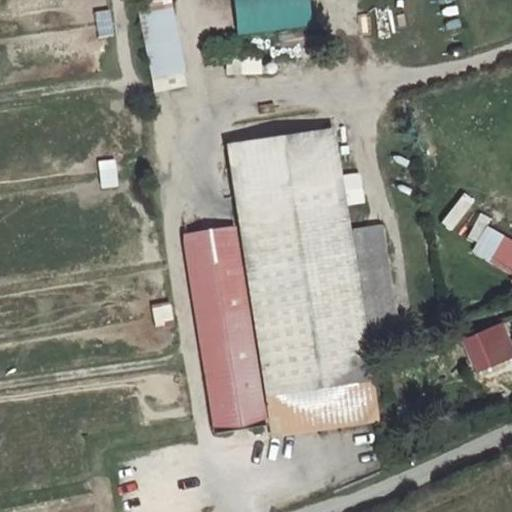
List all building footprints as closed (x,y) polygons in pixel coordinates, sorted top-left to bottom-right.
[(228,0),(229,32),(303,29),(302,0),(228,0)] [(152,94),(185,85),(165,7),(132,15),(152,94)] [(276,386),(380,372),(355,171),(248,186),(276,386)] [(384,404),(380,372),(276,386),(263,387),(239,219),(190,226),(219,425),(384,404)] [(458,259),(511,287),(511,240),(477,223),(458,259)] [(511,322),(473,340),(483,370),(511,358),(511,322)] [(384,404),(219,425),(221,437),(386,416),(384,404)]
